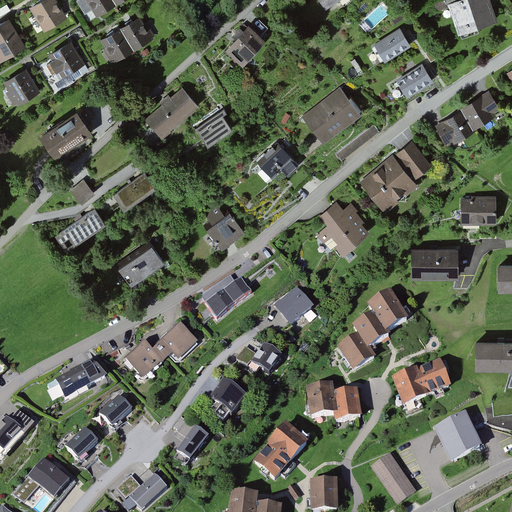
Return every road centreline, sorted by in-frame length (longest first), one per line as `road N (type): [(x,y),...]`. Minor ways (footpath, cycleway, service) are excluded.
road 1 (residential): [(0,400),(213,275),(407,120),(511,53)]
road 2 (residential): [(257,0),(0,243)]
road 3 (residential): [(78,511),(255,332)]
